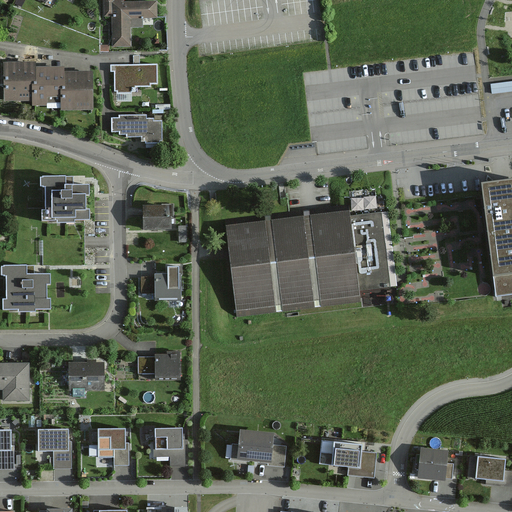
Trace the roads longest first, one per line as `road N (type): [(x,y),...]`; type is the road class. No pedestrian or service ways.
road 1 (residential): [(511,144),(245,176),(217,172)]
road 2 (residential): [(0,341),(97,338),(116,324),(119,163)]
road 3 (residential): [(198,487),(396,500)]
road 4 (residential): [(198,487),(0,490)]
road 5 (residential): [(396,500),(401,450),(417,416),(452,392),(511,380)]
road 6 (residential): [(217,172),(192,144),(180,0)]
road 7 (residential): [(0,127),(119,163)]
